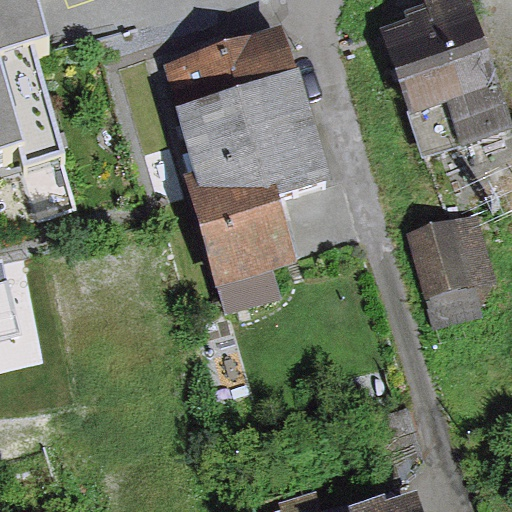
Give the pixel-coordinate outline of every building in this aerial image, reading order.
[(24,184),(68,173),(37,65),(51,62),(32,0),(4,0),(0,1),(0,173),(20,168),(24,184)] [(408,26),(380,35),(423,170),(511,141),(511,132),(469,0),(427,0),(423,1),(426,11),(405,18),(408,26)] [(278,211),(333,196),(285,32),(160,68),(193,185),(185,187),(217,297),(274,281),(296,274),(278,211)] [(478,218),(407,239),(426,306),(497,286),(478,218)] [(0,345),(17,343),(5,267),(0,267),(0,345)] [(274,281),(217,297),(225,324),(282,307),(274,281)] [(422,458),(409,412),(365,425),(383,489),(414,480),(409,462),(422,458)] [(326,511),(420,511),(416,495),(359,511),(348,511),(347,506),(326,511)] [(307,511),(304,499),(259,511),(307,511)]
